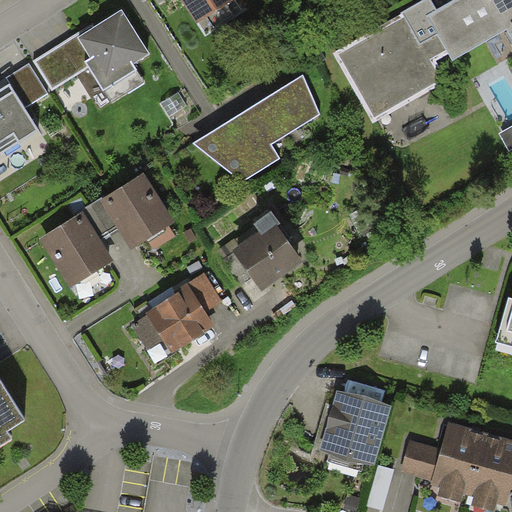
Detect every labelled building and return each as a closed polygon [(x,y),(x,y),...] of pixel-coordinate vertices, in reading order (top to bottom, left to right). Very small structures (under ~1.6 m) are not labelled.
[(181,0),(197,26),(240,0),(181,0)] [(404,18),(337,56),(376,122),(444,83),(431,59),(449,48),(455,57),(511,25),(511,26),(511,0),(457,0),(437,12),(430,0),(424,0),(402,13),(404,18)] [(85,32),(70,41),(112,108),(149,84),(139,68),(159,55),(133,12),(90,39),(85,32)] [(76,76),(57,47),(34,62),(53,91),(76,76)] [(15,85),(0,93),(0,160),(45,135),(15,85)] [(301,86),(192,151),(241,190),(278,166),(268,154),(319,125),(301,86)] [(182,224),(155,177),(115,201),(112,196),(97,205),(112,231),(129,221),(144,246),(182,224)] [(267,229),(237,250),(260,282),(306,250),(277,208),(260,219),(267,229)] [(120,260),(92,213),(46,240),(74,287),(120,260)] [(218,299),(199,272),(151,306),(178,346),(214,321),(205,308),(218,299)] [(0,454),(25,439),(20,430),(30,423),(0,374),(0,454)] [(386,411),(341,398),(322,465),(367,478),(386,411)] [(511,442),(452,426),(446,448),(417,440),(409,468),(442,477),(440,485),(511,504),(511,442)]
